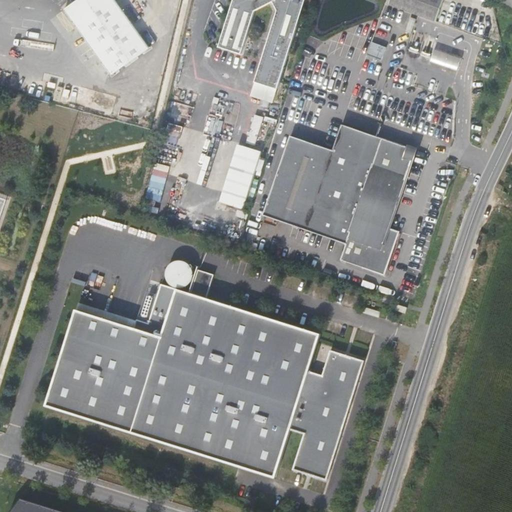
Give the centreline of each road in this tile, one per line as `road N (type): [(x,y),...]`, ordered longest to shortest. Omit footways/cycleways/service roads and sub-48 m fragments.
road 1 (tertiary): [(511,128),(469,230),(378,511)]
road 2 (unknown): [(242,480),(320,503),(378,324)]
road 3 (residential): [(167,511),(0,460)]
road 4 (unknown): [(73,73),(123,88),(146,80),(159,54),(158,0)]
